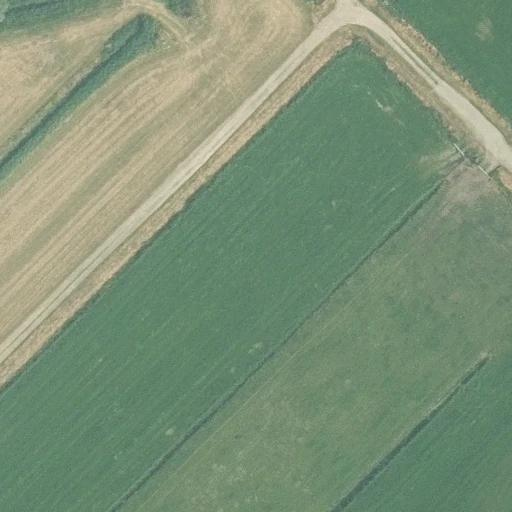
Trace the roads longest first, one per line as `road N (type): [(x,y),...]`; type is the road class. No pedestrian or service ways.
road 1 (track): [(0,352),(350,1)]
road 2 (track): [(511,163),(349,0)]
